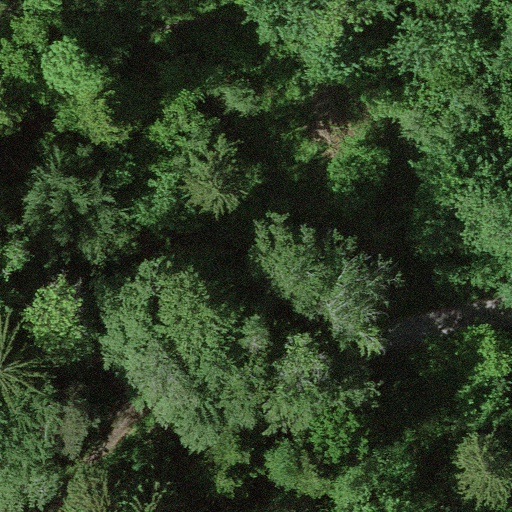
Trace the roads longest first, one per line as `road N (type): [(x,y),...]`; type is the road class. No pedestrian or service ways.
road 1 (track): [(146,347),(290,344),(511,310)]
road 2 (track): [(0,320),(146,347)]
